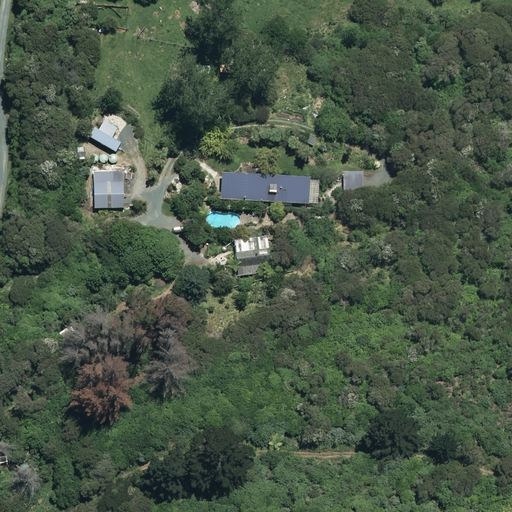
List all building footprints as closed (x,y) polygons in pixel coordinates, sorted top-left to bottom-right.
[(100,137),(85,137),(85,152),(100,153),(100,137)] [(361,192),(360,171),(342,172),(342,193),(361,192)] [(121,172),(91,173),(92,209),(122,208),(121,172)] [(316,179),(220,174),(218,199),(315,205),(316,179)] [(270,272),(267,238),(233,241),(236,276),(270,272)]
